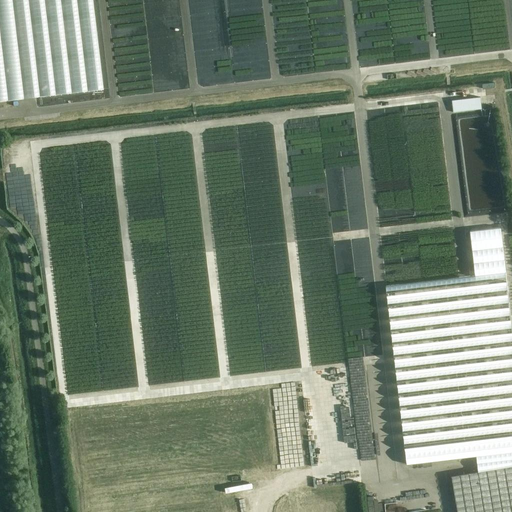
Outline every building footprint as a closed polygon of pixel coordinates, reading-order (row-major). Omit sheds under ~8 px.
[(0,0),(0,102),(102,91),(91,0),(0,0)] [(474,0),(474,21),(481,21),(481,26),(496,27),(496,22),(498,22),(498,15),(499,15),(499,0),(474,0)] [(453,113),(482,109),(480,97),(452,100),(453,113)] [(387,287),(386,288),(407,463),(477,454),(479,471),(451,476),(457,511),(511,511),(511,328),(500,227),(470,230),(475,277),(469,277),(459,279),(387,287)] [(357,364),(348,365),(361,481),(383,479),(381,466),(365,468),(365,460),(373,459),(366,390),(360,391),(357,364)]
